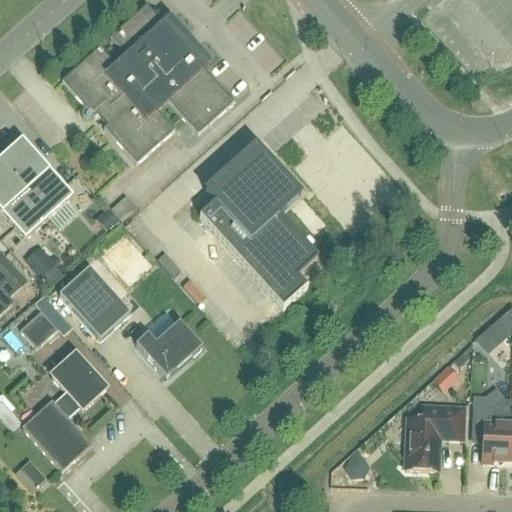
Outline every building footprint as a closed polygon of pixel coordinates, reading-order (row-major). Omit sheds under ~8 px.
[(110,43),(127,63),(117,72),(99,53),(61,87),(94,124),(97,121),(106,131),(103,134),(136,170),(174,136),(157,118),(168,108),(197,140),(233,108),(203,75),(206,72),(166,28),(163,30),(146,11),(110,43)] [(0,218),(24,246),(72,203),(21,146),(0,165),(0,218)] [(304,294),(295,284),(316,265),(278,223),(300,203),(280,181),(281,181),(255,152),(215,188),(216,189),(205,198),(214,209),(199,223),(282,316),(307,293),(306,292),(304,294)] [(125,203),(111,216),(121,228),(136,215),(125,203)] [(97,221),(109,234),(118,227),(106,213),(97,221)] [(89,275),(58,303),(99,349),(130,321),(116,306),(147,279),(119,248),(89,275)] [(54,271),(39,253),(25,266),(40,283),(54,271)] [(27,289),(0,258),(0,321),(10,313),(6,308),(27,289)] [(474,347),(487,360),(511,339),(511,312),(474,347)] [(41,319),(20,338),(36,356),(57,337),(41,319)] [(166,386),(181,373),(193,362),(192,362),(201,354),(196,348),(179,329),(155,350),(147,341),(135,352),(166,386)] [(74,456),(85,446),(67,425),(79,415),(82,418),(106,396),(75,362),(51,383),(65,399),(53,410),(51,408),(22,434),(62,479),(80,462),(74,456)] [(443,399),(458,384),(447,372),(432,386),(443,399)] [(481,469),(506,471),(508,430),(509,406),(505,406),(493,415),(472,414),(471,441),(482,442),(481,469)] [(463,447),(464,414),(422,412),(422,426),(407,425),(404,476),(436,477),(437,450),(440,450),(440,446),(463,447)] [(20,429),(9,417),(0,424),(0,425),(11,437),(20,429)] [(30,469),(22,476),(38,494),(46,486),(30,469)]
